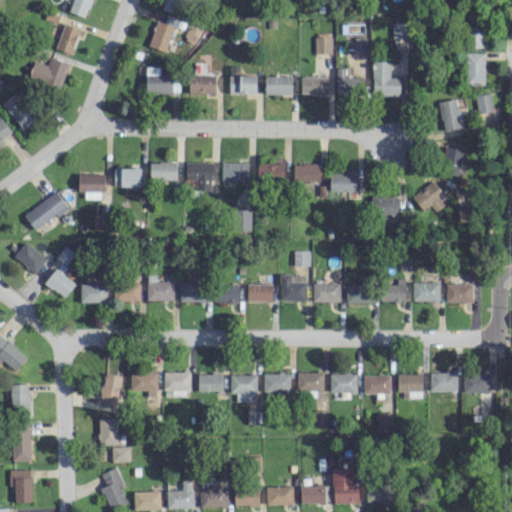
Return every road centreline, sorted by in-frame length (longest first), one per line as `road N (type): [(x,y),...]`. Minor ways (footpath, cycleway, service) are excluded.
road 1 (residential): [(496,337),(62,339),(0,290)]
road 2 (residential): [(393,148),(380,133),(83,123)]
road 3 (residential): [(126,0),(83,123),(0,185)]
road 4 (residential): [(62,339),(63,511)]
